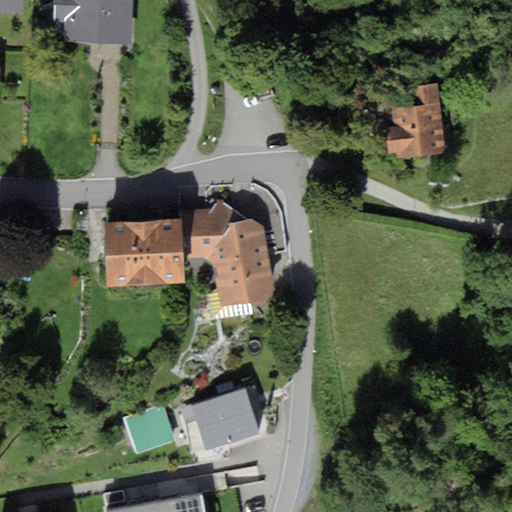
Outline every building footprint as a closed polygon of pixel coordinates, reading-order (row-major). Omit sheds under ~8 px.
[(24,0),(0,0),(0,12),(25,13),(24,0)] [(58,0),(57,43),(134,45),(134,0),(58,0)] [(408,105),(391,107),(396,154),(447,149),(441,82),(406,86),(408,105)] [(253,213),(190,218),(191,263),(213,262),(226,308),(277,297),(265,229),(253,213)] [(182,217),(108,222),(113,285),(187,280),(182,217)] [(261,424),(246,382),(191,402),(206,444),(261,424)] [(207,511),(203,487),(107,503),(108,511),(207,511)]
